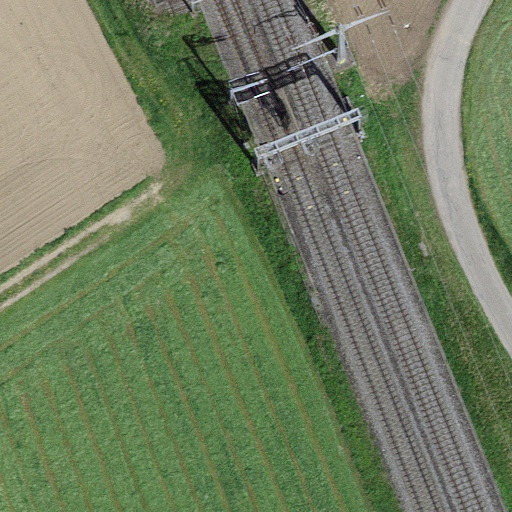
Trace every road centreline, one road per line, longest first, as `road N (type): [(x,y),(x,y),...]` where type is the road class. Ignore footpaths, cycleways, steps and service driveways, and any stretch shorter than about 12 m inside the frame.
road 1 (unclassified): [(511,335),(468,248),(446,167),(442,101),(456,44),(480,0)]
road 2 (track): [(172,187),(0,306)]
